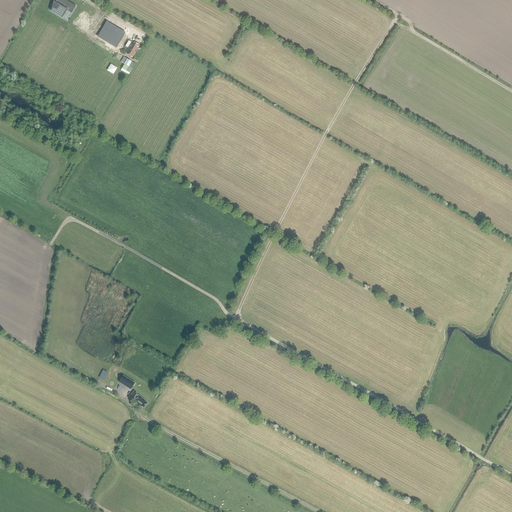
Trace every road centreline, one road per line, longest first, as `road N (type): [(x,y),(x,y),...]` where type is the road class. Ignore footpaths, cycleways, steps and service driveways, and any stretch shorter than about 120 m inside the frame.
road 1 (track): [(49,246),(73,219),(511,476)]
road 2 (track): [(372,0),(397,17),(325,134),(235,318)]
road 3 (track): [(397,17),(511,92)]
